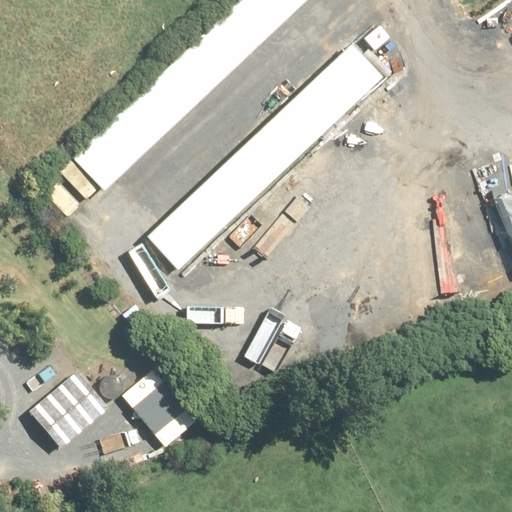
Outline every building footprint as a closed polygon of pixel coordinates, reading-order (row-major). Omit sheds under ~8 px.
[(230,0),(70,149),(100,180),(293,0),(230,0)] [(348,33),(143,225),(175,260),(381,68),(348,33)] [(352,191),(325,150),(309,160),(336,201),(352,191)] [(282,194),(268,202),(291,244),(305,236),(282,194)] [(204,263),(190,275),(214,302),(228,289),(204,263)] [(74,362),(28,401),(61,440),(107,402),(74,362)]
